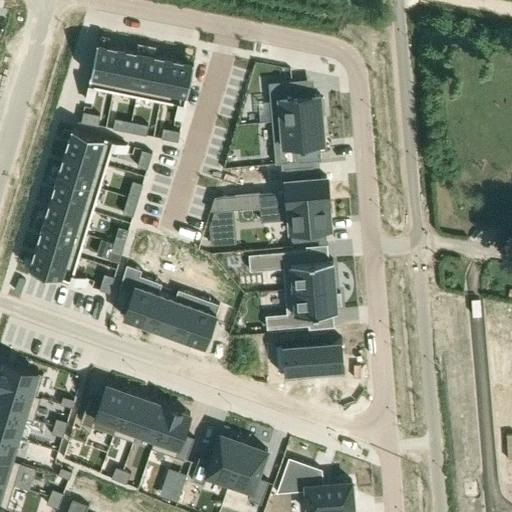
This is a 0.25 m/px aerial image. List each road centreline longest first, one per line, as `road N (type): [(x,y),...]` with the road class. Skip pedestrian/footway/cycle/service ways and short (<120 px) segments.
road 1 (residential): [(83,0),(347,56),(356,73),(369,241)]
road 2 (residential): [(384,429),(353,428),(0,304)]
road 3 (residential): [(369,241),(418,240),(378,0)]
road 4 (residential): [(493,511),(473,294)]
road 5 (residential): [(369,241),(384,429)]
road 6 (residential): [(0,156),(48,0)]
